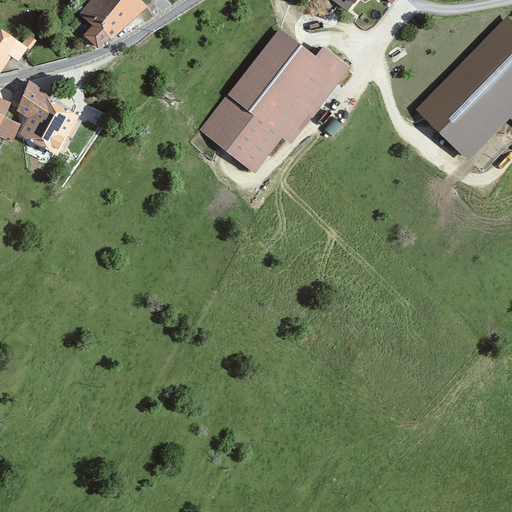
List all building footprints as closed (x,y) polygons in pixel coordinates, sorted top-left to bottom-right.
[(108,43),(145,7),(136,0),(90,0),(79,14),(90,27),(81,36),(94,49),(106,39),(108,43)] [(329,0),(346,13),(356,0),(383,0),(388,5),(393,0),(329,0)] [(511,19),(508,15),(418,108),(469,157),(510,115),(511,117),(511,19)] [(289,145),(336,86),(349,70),(320,47),(313,56),(279,29),(198,131),(253,174),(281,138),(289,145)] [(21,44),(0,30),(0,72),(10,58),(17,63),(26,50),(30,51),(36,42),(28,35),(21,44)] [(16,136),(52,157),(75,117),(29,83),(14,112),(24,119),(16,136)] [(0,99),(0,138),(9,143),(18,125),(0,117),(9,104),(0,99)]
